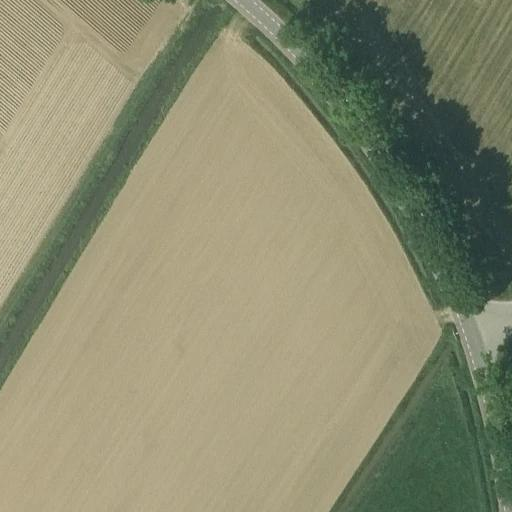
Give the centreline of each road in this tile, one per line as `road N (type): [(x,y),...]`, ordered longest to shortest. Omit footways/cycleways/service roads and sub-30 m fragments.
road 1 (tertiary): [(244,0),(367,130),(434,238),(475,330)]
road 2 (tertiary): [(511,462),(475,330)]
